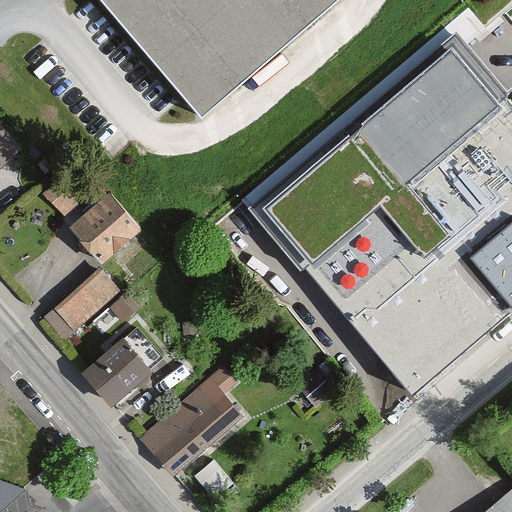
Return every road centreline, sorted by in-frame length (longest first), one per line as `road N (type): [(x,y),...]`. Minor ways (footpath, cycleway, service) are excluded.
road 1 (unclassified): [(0,331),(156,511)]
road 2 (primary): [(511,360),(333,511)]
